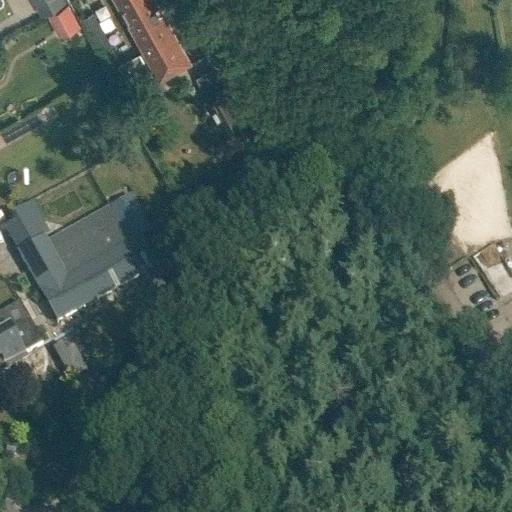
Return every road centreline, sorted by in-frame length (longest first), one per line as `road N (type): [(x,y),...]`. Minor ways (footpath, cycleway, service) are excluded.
road 1 (unclassified): [(54,511),(80,483),(122,396),(298,114)]
road 2 (unclassified): [(298,114),(348,160),(511,399)]
road 3 (unclassified): [(298,114),(356,0)]
